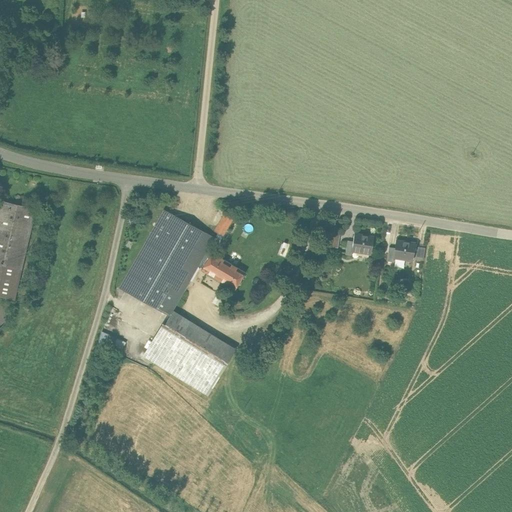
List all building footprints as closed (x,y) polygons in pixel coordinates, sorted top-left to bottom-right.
[(0,200),(0,295),(14,299),(35,209),(0,200)] [(164,209),(119,287),(134,296),(179,218),(164,209)] [(227,210),(214,231),(223,236),(235,215),(227,210)] [(179,218),(134,296),(154,308),(199,229),(179,218)] [(199,229),(154,308),(169,316),(173,311),(198,266),(207,250),(214,238),(199,229)] [(326,245),(338,247),(340,234),(328,231),(326,245)] [(374,237),(354,234),(353,241),(352,251),(371,254),(374,237)] [(353,241),(347,240),(345,254),(352,255),(352,251),(353,241)] [(415,243),(396,240),(395,248),(393,257),(394,258),(412,260),(415,243)] [(395,248),(389,247),(387,261),(393,262),(394,258),(393,257),(395,248)] [(216,254),(212,252),(212,253),(207,250),(198,266),(202,268),(202,270),(235,289),(244,272),(215,256),(216,254)] [(235,349),(173,311),(169,316),(146,357),(207,394),(222,369),(235,349)] [(122,353),(127,341),(102,331),(97,342),(122,353)]
